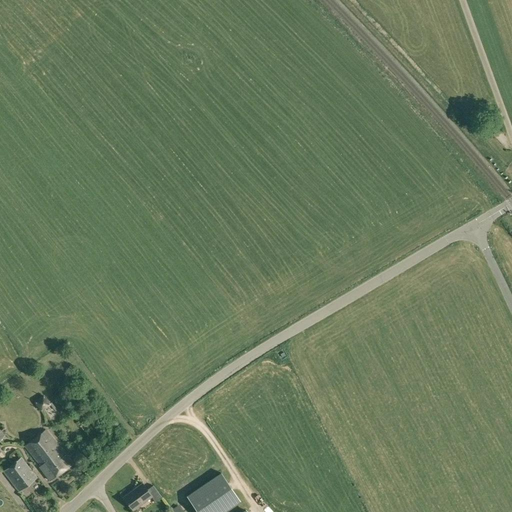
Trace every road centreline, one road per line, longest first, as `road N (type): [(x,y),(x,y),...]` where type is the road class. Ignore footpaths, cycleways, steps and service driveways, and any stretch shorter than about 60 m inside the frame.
road 1 (unclassified): [(66,511),(216,372),(474,226)]
road 2 (unclassified): [(511,132),(464,0)]
